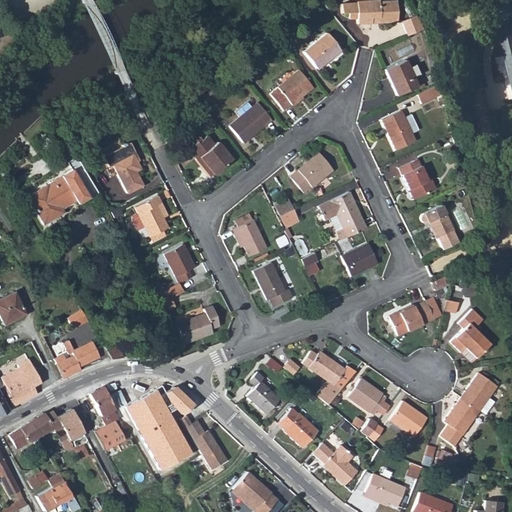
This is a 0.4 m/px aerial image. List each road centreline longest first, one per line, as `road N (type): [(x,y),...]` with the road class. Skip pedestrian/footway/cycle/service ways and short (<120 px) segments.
road 1 (residential): [(199,220),(311,127),(330,123),(349,138),(403,270)]
road 2 (secondary): [(0,422),(102,372),(149,367),(189,381)]
road 3 (secondary): [(189,381),(338,511)]
road 4 (residential): [(257,340),(199,220)]
